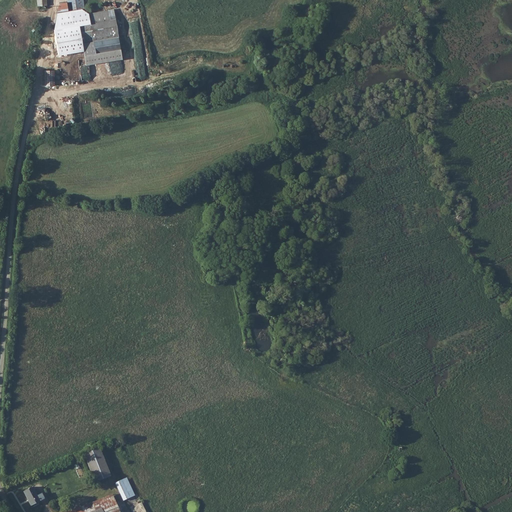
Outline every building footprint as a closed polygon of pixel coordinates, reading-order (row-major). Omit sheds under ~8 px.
[(68,0),(69,2),(72,1),(73,11),(77,10),(78,20),(86,19),(83,0),(68,0)] [(77,10),(73,11),(69,11),(67,2),(59,3),(56,23),(78,20),(77,10)] [(90,23),(78,26),(81,42),(93,41),(95,53),(120,48),(113,9),(88,13),(90,23)] [(75,33),(55,29),(52,44),(72,48),(75,33)] [(134,42),(143,41),(142,29),(133,30),(134,42)] [(101,71),(101,76),(133,73),(133,67),(131,68),(130,59),(97,63),(98,71),(101,71)] [(85,453),(95,482),(111,477),(101,448),(85,453)] [(116,482),(124,499),(134,494),(126,477),(116,482)] [(32,489),(23,493),(30,508),(40,503),(32,489)]
